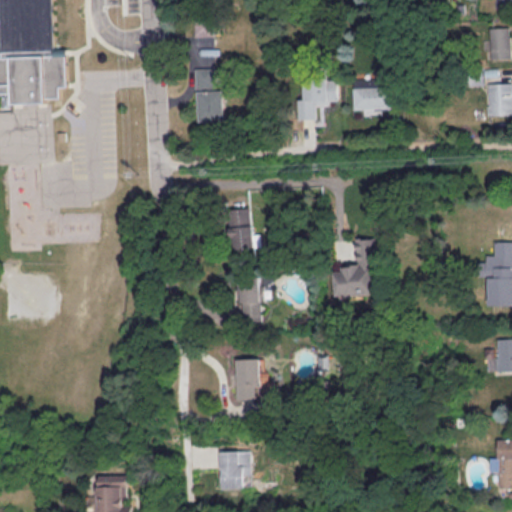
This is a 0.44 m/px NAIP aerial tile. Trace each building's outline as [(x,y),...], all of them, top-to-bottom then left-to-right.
[(0,0),(3,58),(0,58),(0,95),(14,95),(14,109),(49,108),(49,98),(63,98),(63,88),(67,88),(66,50),(57,50),(54,0),(0,0)] [(492,58),(511,57),(510,26),(490,26),(492,58)] [(225,119),(224,89),(215,89),(214,67),(197,67),(199,120),(225,119)] [(299,118),(318,117),(317,103),(330,103),(330,99),(339,99),(338,75),(305,76),(306,97),(298,97),(299,118)] [(511,112),(511,81),(488,82),(489,113),(511,112)] [(354,86),(354,108),(397,107),(396,85),(354,86)] [(232,207),(234,246),(255,245),(253,206),(232,207)] [(336,267),(338,295),(379,292),(375,235),(358,236),(360,265),(336,267)] [(489,303),(511,303),(511,239),(496,240),(495,253),(487,253),(487,261),(479,261),(479,275),(489,275),(489,303)] [(262,301),(269,301),(268,276),(242,278),(243,321),(263,320),(262,301)] [(497,372),(511,371),(511,336),(496,337),(497,372)] [(239,357),(239,398),(257,398),(257,385),(262,385),(262,357),(239,357)] [(500,487),(511,486),(511,438),(499,438),(499,456),(491,456),(491,470),(500,470),(500,487)] [(222,449),(223,487),(246,486),(245,473),(252,473),(252,449),(222,449)] [(100,474),(100,511),(134,511),(134,505),(128,505),(128,473),(100,474)]
